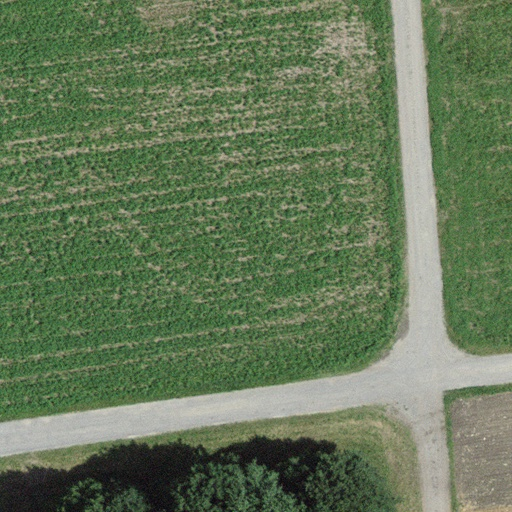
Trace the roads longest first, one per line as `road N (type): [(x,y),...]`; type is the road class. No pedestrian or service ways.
road 1 (track): [(0,438),(511,365)]
road 2 (track): [(407,0),(436,511)]
